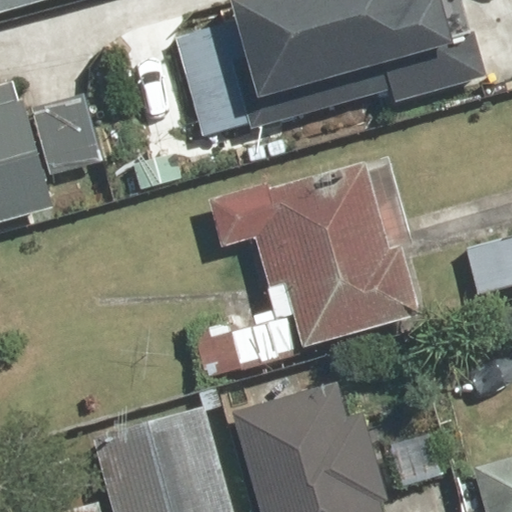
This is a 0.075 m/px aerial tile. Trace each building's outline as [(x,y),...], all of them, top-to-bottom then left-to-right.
[(0,0),(0,15),(49,0),(0,0)] [(511,0),(261,0),(225,11),(255,110),(481,42),(497,98),(511,93),(511,0)] [(23,95),(0,101),(0,220),(55,204),(23,95)] [(433,314),(386,157),(265,193),(262,183),(205,201),(220,253),(249,244),(271,315),(191,340),(204,383),(433,314)] [(511,239),(464,253),(477,299),(511,289),(511,239)] [(346,388),(227,421),(254,511),(391,511),(363,419),(356,421),(346,388)] [(234,511),(207,406),(88,437),(107,511),(234,511)] [(511,511),(511,454),(473,465),(486,511),(511,511)]
